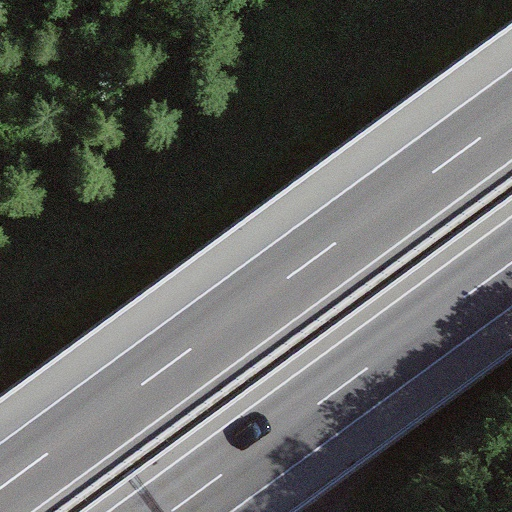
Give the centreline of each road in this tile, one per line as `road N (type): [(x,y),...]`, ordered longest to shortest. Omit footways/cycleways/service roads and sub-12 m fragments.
road 1 (motorway): [(511,115),(0,488)]
road 2 (motorway): [(171,511),(511,262)]
